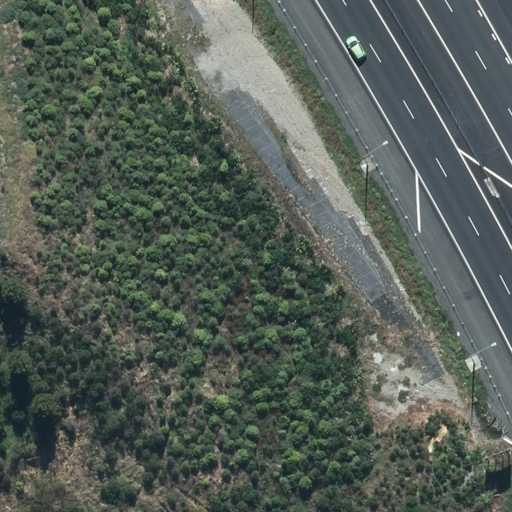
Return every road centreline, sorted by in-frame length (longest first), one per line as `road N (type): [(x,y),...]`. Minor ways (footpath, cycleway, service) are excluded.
road 1 (motorway): [(511,306),(341,0)]
road 2 (motorway): [(442,0),(511,117)]
